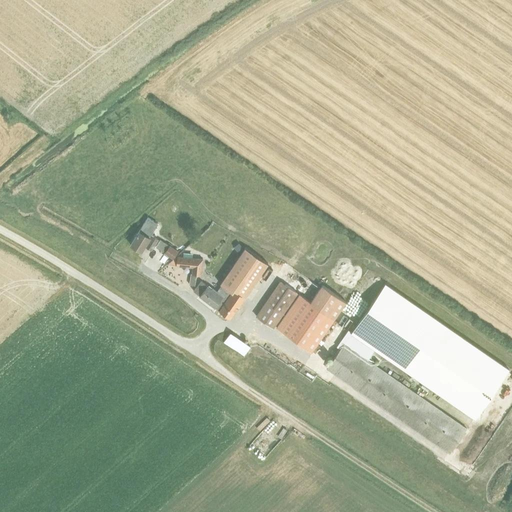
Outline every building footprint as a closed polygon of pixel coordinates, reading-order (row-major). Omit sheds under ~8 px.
[(158,223),(152,220),(148,217),(131,245),(142,251),(145,245),(152,249),(158,239),(154,236),(156,232),(154,231),(158,223)] [(238,241),(233,245),(237,251),(242,247),(238,241)] [(168,246),(164,252),(173,258),(178,251),(169,245),(168,246)] [(268,263),(245,247),(245,248),(220,283),(222,284),(232,291),(219,310),(229,318),(268,263)] [(176,267),(192,268),(191,274),(190,274),(188,284),(194,285),(196,274),(200,275),(202,259),(177,257),(177,258),(176,258),(168,265),(176,266),(176,267)] [(199,296),(215,307),(219,310),(232,291),(222,284),(217,291),(212,287),(211,288),(201,280),(193,291),(199,295),(199,296)] [(280,280),(256,315),(273,326),(297,291),(280,280)] [(365,312),(351,332),(375,349),(475,418),(508,369),(384,284),(365,312)] [(299,293),(277,326),(312,350),(334,317),(335,317),(346,301),(322,285),(311,301),(299,293)] [(340,349),(326,368),(450,453),(467,429),(367,360),(375,349),(351,332),(348,329),(336,346),(340,349)] [(244,356),(250,346),(230,332),(223,342),(244,356)] [(444,410),(469,425),(473,419),(448,403),(444,410)]
